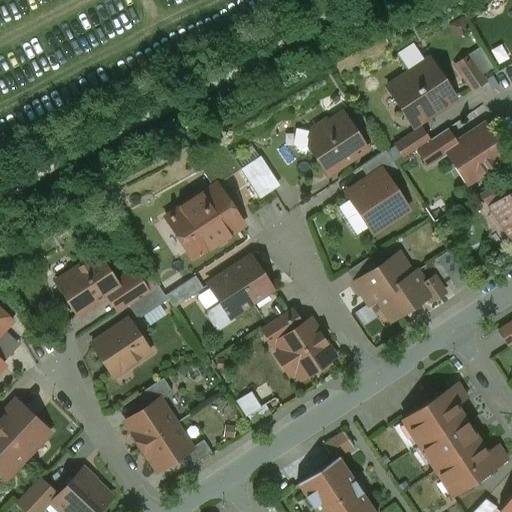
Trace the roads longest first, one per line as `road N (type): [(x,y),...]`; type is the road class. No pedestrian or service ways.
road 1 (residential): [(151,511),(53,357)]
road 2 (residential): [(377,380),(278,229)]
road 3 (residential): [(227,479),(377,380)]
